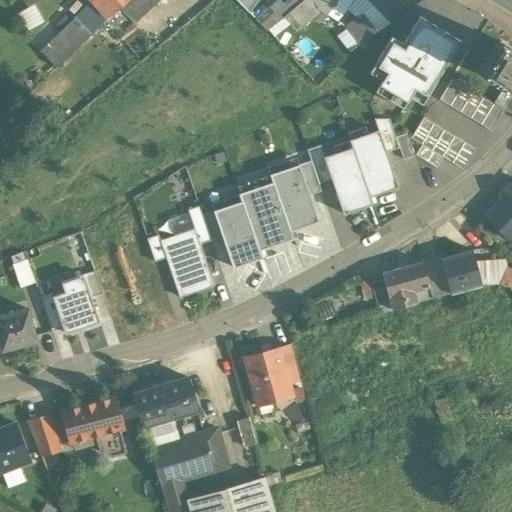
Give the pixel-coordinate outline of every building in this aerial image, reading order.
[(91,0),(94,3),(108,18),(127,0),(91,0)] [(254,0),(235,0),(246,11),(254,0)] [(303,0),(289,13),(298,23),(317,6),(326,14),(334,4),(340,8),(346,0),(303,0)] [(357,18),(344,28),(360,46),(378,34),(363,16),(374,7),(366,0),(355,0),(347,10),(357,18)] [(94,3),(43,53),(56,68),(108,18),(94,3)] [(460,42),(419,17),(403,45),(391,37),(374,65),(386,72),(378,85),(407,102),(415,89),(427,96),(460,42)] [(511,90),(511,48),(499,41),(481,72),(511,91),(511,90)] [(461,87),(451,80),(439,101),(449,107),(461,87)] [(472,93),(461,87),(449,107),(459,113),(472,93)] [(510,97),(500,91),(493,103),(502,109),(510,97)] [(482,99),(472,93),(459,113),(470,120),(482,99)] [(493,105),(482,99),(470,120),(480,126),(493,105)] [(503,111),(493,105),(480,126),(491,132),(503,111)] [(378,132),(385,152),(398,148),(395,137),(389,120),(374,119),(378,132)] [(434,125),(424,119),(411,139),(421,145),(434,125)] [(444,131),(434,125),(421,145),(431,152),(444,131)] [(454,137),(444,131),(431,152),(441,158),(454,137)] [(353,148),(370,197),(397,188),(385,152),(378,132),(351,141),(353,148)] [(406,134),(395,137),(398,148),(402,160),(414,156),(406,134)] [(464,143),(454,137),(441,158),(442,158),(452,164),(464,143)] [(474,149),(464,143),(452,164),(462,170),(474,149)] [(441,158),(421,145),(415,156),(436,168),(442,158),(441,158)] [(311,162),(318,184),(332,180),(324,158),(321,146),(307,151),(311,162)] [(353,148),(324,158),(332,180),(343,214),(372,205),(370,197),(353,148)] [(311,162),(299,165),(309,196),(321,192),(318,184),(311,162)] [(273,182),(290,232),(318,223),(309,196),(299,165),(271,175),(273,182)] [(242,202),(259,251),(292,240),(290,232),(273,182),(240,194),(242,202)] [(511,189),(486,216),(497,226),(496,227),(496,233),(502,239),(508,239),(509,238),(511,240),(511,238),(511,189)] [(242,202),(214,211),(224,242),(233,269),(262,259),(259,251),(242,202)] [(194,230),(199,244),(210,241),(201,215),(199,207),(188,211),(194,230)] [(214,211),(201,215),(210,241),(212,246),(224,242),(214,211)] [(166,259),(179,298),(213,287),(199,244),(194,230),(160,241),(166,259)] [(155,262),(166,259),(160,241),(158,235),(147,239),(155,262)] [(471,251),(440,260),(449,294),(481,286),(473,255),(471,251)] [(504,268),(473,255),(481,286),(499,284),(504,268)] [(407,267),(382,274),(390,304),(392,311),(449,294),(440,260),(439,259),(421,264),(421,266),(408,270),(407,267)] [(27,261),(12,266),(20,288),(35,283),(27,261)] [(511,270),(504,268),(499,284),(511,288),(511,270)] [(63,328),(65,334),(99,323),(83,275),(60,283),(65,299),(54,302),(63,328)] [(384,280),(372,284),(378,307),(380,307),(390,304),(384,280)] [(368,281),(359,283),(364,301),(373,298),(368,281)] [(52,332),(63,328),(54,302),(51,295),(40,298),(52,332)] [(390,304),(380,307),(382,313),(392,311),(390,304)] [(27,310),(0,317),(0,348),(1,351),(35,343),(27,310)] [(291,346),(278,350),(287,383),(299,380),(291,346)] [(278,350),(245,359),(256,400),(268,396),(270,402),(291,396),(287,383),(278,350)] [(186,377),(133,394),(136,404),(139,414),(139,416),(143,428),(171,419),(196,411),(186,377)] [(113,398),(62,412),(70,442),(94,436),(120,429),(121,429),(119,421),(116,409),(113,398)] [(136,404),(116,409),(119,421),(139,416),(139,414),(136,404)] [(52,417),(27,423),(39,455),(60,449),(52,417)] [(171,419),(143,428),(149,449),(178,440),(171,419)] [(248,419),(235,423),(242,447),(255,444),(248,419)] [(14,424),(0,429),(0,473),(29,462),(14,424)] [(178,440),(149,449),(161,487),(180,481),(227,467),(216,428),(178,440)] [(120,429),(94,436),(98,451),(111,458),(126,454),(120,429)] [(277,473),(264,476),(264,477),(267,486),(280,482),(277,473)] [(186,501),(167,507),(168,511),(273,511),(267,486),(264,477),(186,501)] [(180,481),(161,487),(167,507),(186,501),(180,481)]
